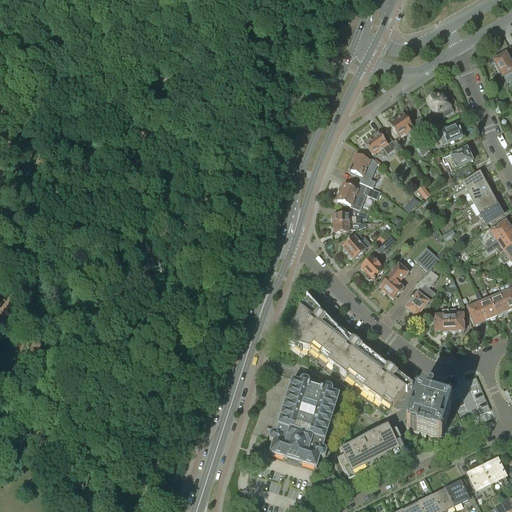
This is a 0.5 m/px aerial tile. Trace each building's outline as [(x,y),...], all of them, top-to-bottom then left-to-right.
[(502,79),(503,79),(507,86),(511,82),(511,67),(505,56),(504,57),(503,56),(500,58),(500,59),(493,63),(502,79)] [(436,96),(426,103),(436,117),(439,115),(443,121),(454,114),(443,97),(438,100),(436,96)] [(411,119),(407,121),(404,117),(397,122),(395,118),(387,123),(398,140),(406,135),(407,137),(414,132),(411,127),(414,124),(413,123),(414,122),(411,119)] [(414,124),(420,135),(428,131),(422,118),(414,122),(413,123),(414,124)] [(435,135),(438,134),(443,147),(463,139),(457,126),(447,130),(445,124),(428,131),(420,135),(421,137),(429,133),(430,137),(435,135)] [(379,135),(364,146),(365,147),(364,149),(366,152),(368,152),(373,158),(383,151),(387,157),(397,150),(392,143),(387,147),(379,135)] [(448,166),(451,173),(448,174),(451,179),(445,182),(449,188),(474,174),(470,164),(473,163),(467,150),(442,161),(445,167),(448,166)] [(350,171),(348,175),(355,178),(356,177),(362,179),(366,170),(375,174),(380,168),(371,160),(369,163),(356,157),(352,166),(349,166),(348,170),(350,171)] [(460,200),(469,195),(468,195),(485,186),(479,175),(463,184),(466,190),(453,197),(456,202),(460,200)] [(337,203),(351,209),(350,210),(360,213),(362,205),(353,202),(357,192),(344,186),(343,188),(341,188),(340,188),(339,189),(339,190),(339,192),(339,193),(341,194),(340,196),(339,196),(337,196),(336,197),(336,198),(336,200),(336,201),(338,202),(337,203)] [(491,196),(485,186),(468,195),(469,195),(460,200),(462,204),(471,199),(474,206),(491,196)] [(380,195),(366,188),(363,194),(378,200),(380,195)] [(423,188),(422,189),(416,194),(423,203),(431,198),(423,188)] [(480,216),(497,207),(491,196),(474,206),(470,208),(474,214),(469,217),(471,221),(476,218),(480,216)] [(422,206),(429,218),(435,214),(426,201),(422,206)] [(413,210),(407,205),(403,210),(408,215),(413,210)] [(471,221),(473,226),(483,221),(486,227),(503,218),(502,217),(508,213),(504,205),(498,208),(497,207),(480,216),(476,218),(471,221)] [(334,226),(356,226),(356,219),(361,219),(362,214),(350,211),(348,217),(334,217),(334,218),(331,218),(331,225),(334,225),(334,226)] [(418,211),(414,215),(419,221),(423,217),(418,211)] [(440,223),(435,214),(429,218),(434,226),(440,223)] [(488,249),(511,232),(511,231),(509,227),(510,226),(508,224),(507,224),(506,222),(490,233),(494,239),(490,242),(485,245),(488,249)] [(366,226),(356,226),(334,226),(334,235),(349,235),(349,232),(352,232),(357,231),(357,229),(366,229),(366,226)] [(452,232),(442,237),(446,244),(456,238),(452,232)] [(503,253),(511,247),(511,232),(488,249),(485,251),(488,256),(493,253),(496,251),(496,250),(500,247),(503,253)] [(371,247),(364,239),(363,240),(358,235),(342,248),(344,250),(343,251),(342,252),(342,253),(343,254),(344,255),(345,255),(346,255),(348,255),(349,256),(348,257),(348,259),(348,260),(350,261),(351,262),(351,261),(353,261),(354,262),(371,247)] [(376,250),(384,242),(380,237),(371,245),(376,250)] [(390,237),(384,242),(376,250),(381,257),(396,243),(390,237)] [(511,247),(503,253),(510,263),(511,261),(511,247)] [(414,262),(428,275),(439,262),(426,250),(414,262)] [(450,255),(444,250),(438,257),(444,262),(450,255)] [(371,259),(360,269),(373,283),(384,273),(371,259)] [(511,261),(510,263),(506,266),(501,269),(504,272),(511,266),(511,261)] [(381,288),(380,289),(393,302),(403,291),(398,286),(408,275),(399,266),(392,274),(393,275),(385,284),(384,283),(380,287),(381,288)] [(417,319),(428,304),(435,296),(429,290),(438,278),(431,273),(415,287),(421,292),(419,294),(418,295),(417,295),(406,310),(412,315),(411,317),(414,318),(415,318),(417,319)] [(448,289),(452,290),(456,290),(453,282),(448,289)] [(496,286),(508,314),(511,312),(511,292),(509,285),(502,288),(500,284),(496,286)] [(502,316),(508,314),(496,286),(492,288),(496,296),(489,299),(497,318),(499,318),(500,318),(502,318),(502,316)] [(308,301),(304,304),(298,309),(299,310),(288,346),(310,352),(390,413),(406,392),(408,394),(413,388),(318,315),(319,313),(307,299),(306,300),(308,301)] [(495,319),(497,318),(489,299),(478,303),(486,323),(491,321),(492,321),(495,320),(495,319)] [(480,325),(486,323),(478,303),(478,305),(467,310),(474,327),(476,327),(477,327),(480,327),(480,325)] [(449,333),(448,311),(441,312),(441,317),(434,317),(434,334),(442,334),(443,335),(446,335),(447,334),(449,333)] [(448,311),(449,333),(450,333),(451,334),(455,334),(456,333),(464,333),(463,316),(456,316),(455,311),(448,311)] [(317,470),(317,469),(320,459),(323,460),(325,458),(327,454),(325,451),(323,450),(340,396),(332,394),(333,391),(331,389),(326,387),(324,388),(323,391),(309,387),(310,384),(308,382),(304,380),(301,381),(300,384),(292,382),(276,435),(273,434),(270,436),(269,441),(270,443),(273,444),(270,454),(269,454),(269,455),(270,456),(271,456),(284,460),(285,461),(286,461),(300,465),(301,466),(302,465),(315,470),(316,470),(316,471),(317,470)] [(450,406),(418,397),(416,398),(406,429),(407,432),(439,441),(441,440),(451,409),(450,406)] [(337,460),(346,478),(348,482),(407,454),(396,431),(390,435),(387,429),(388,429),(388,428),(340,451),(340,452),(342,452),(344,457),(337,460)] [(482,468),(491,487),(501,482),(504,489),(509,487),(503,475),(504,474),(500,467),(499,467),(497,462),(489,466),(487,465),(482,468)] [(491,487),(482,468),(477,470),(477,472),(468,476),(470,480),(469,481),(473,489),(474,489),(476,494),(491,487)] [(333,477),(325,481),(315,486),(312,495),(312,496),(313,497),(313,498),(314,498),(315,498),(338,487),(333,477)] [(445,492),(446,492),(454,509),(468,502),(466,497),(467,497),(463,488),(462,489),(460,485),(445,492)] [(440,511),(446,511),(454,509),(446,492),(437,496),(436,495),(433,496),(440,511)] [(422,511),(440,511),(433,496),(424,501),(425,502),(419,505),(422,511)] [(501,506),(500,505),(497,498),(492,501),(496,509),(501,506)] [(511,501),(510,498),(500,505),(501,506),(503,511),(508,511),(511,510),(511,501)]
